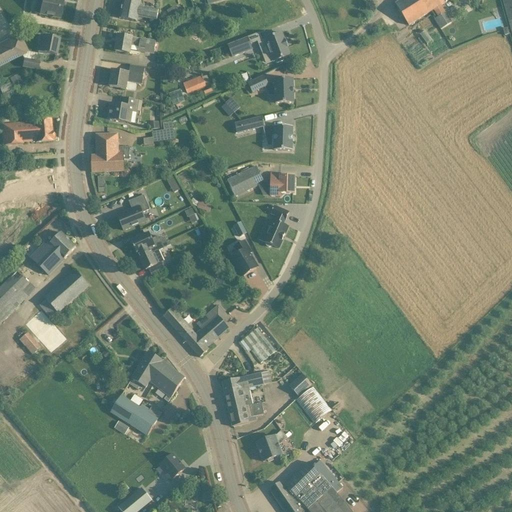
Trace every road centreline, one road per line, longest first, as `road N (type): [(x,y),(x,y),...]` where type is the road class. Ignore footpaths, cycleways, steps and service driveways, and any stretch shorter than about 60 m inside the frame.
road 1 (unclassified): [(199,375),(267,305),(292,263),(318,170),(323,62)]
road 2 (tertiary): [(199,375),(103,257),(76,180)]
road 3 (tertiary): [(76,180),(95,0)]
road 4 (tertiary): [(241,511),(218,413),(199,375)]
road 5 (track): [(86,511),(0,411)]
